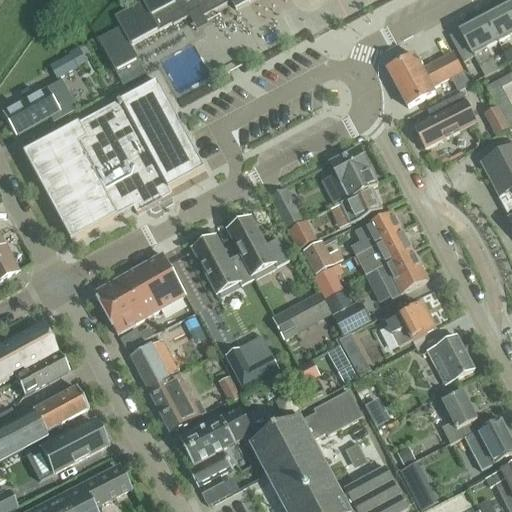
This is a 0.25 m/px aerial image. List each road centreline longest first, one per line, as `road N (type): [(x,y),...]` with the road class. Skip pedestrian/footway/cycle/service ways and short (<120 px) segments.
road 1 (residential): [(58,286),(237,194),(369,111)]
road 2 (residential): [(369,111),(511,382)]
road 3 (residential): [(177,511),(58,286)]
road 4 (residential): [(58,286),(0,168)]
